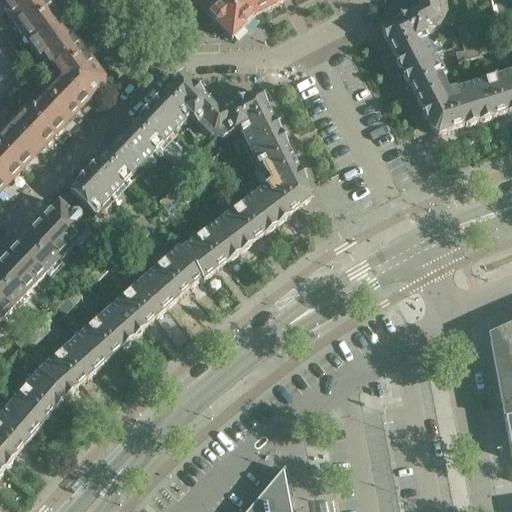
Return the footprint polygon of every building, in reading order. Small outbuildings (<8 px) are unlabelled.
[(43,2),(42,0),(0,0),(0,8),(12,25),(16,23),(24,34),(52,13),(51,12),(52,8),(48,3),(43,2)] [(224,0),(190,0),(207,17),(224,0)] [(254,20),(247,6),(249,5),(245,0),(224,0),(207,17),(232,42),(254,20)] [(256,18),(291,0),(245,0),(249,5),(247,6),(254,20),(256,18)] [(438,30),(447,17),(443,0),(419,0),(418,0),(420,13),(407,20),(406,20),(417,41),(422,39),(438,30)] [(34,56),(66,33),(60,25),(61,21),(57,15),(53,14),(52,13),(24,34),(30,43),(27,46),(34,56)] [(417,41),(406,20),(394,26),(394,27),(381,34),(388,47),(392,54),(417,41)] [(511,34),(511,25),(502,28),(504,36),(511,34)] [(475,43),(473,35),(471,26),(457,30),(464,54),(466,53),(477,50),(475,43)] [(487,40),(485,32),(473,35),(475,43),(487,40)] [(80,52),(79,51),(80,47),(76,41),(71,40),(66,33),(34,56),(39,63),(43,60),(49,69),(54,70),(54,71),(80,52)] [(432,59),(426,47),(422,39),(417,41),(392,54),(395,61),(402,75),(432,59)] [(489,49),(487,40),(475,43),(477,50),(477,52),(489,49)] [(30,59),(23,50),(16,55),(23,64),(30,59)] [(479,60),(477,52),(477,50),(466,53),(468,62),(479,60)] [(63,128),(101,89),(102,82),(80,52),(54,71),(61,79),(60,85),(32,115),(27,115),(24,112),(9,128),(37,155),(44,149),(48,148),(53,143),(53,139),(54,138),(59,137),(63,132),(63,128)] [(468,62),(466,53),(464,54),(455,56),(458,65),(468,62)] [(36,67),(30,59),(23,64),(29,72),(36,67)] [(443,80),(432,59),(402,75),(409,88),(413,95),(440,81),(443,80)] [(511,115),(511,79),(511,77),(489,84),(500,118),(508,116),(511,115)] [(32,91),(40,84),(34,78),(26,86),(32,91)] [(213,110),(203,99),(193,88),(192,89),(182,78),(172,89),(165,96),(190,120),(196,126),(213,110)] [(456,132),(445,97),(447,97),(443,89),(444,89),(440,81),(413,95),(421,111),(421,112),(428,125),(434,136),(438,138),(456,132)] [(500,118),(489,84),(467,90),(478,126),(493,121),(500,118)] [(22,102),(32,91),(26,86),(17,96),(22,102)] [(478,126),(467,90),(447,97),(445,97),(456,132),(464,130),(478,126)] [(190,120),(165,96),(160,101),(149,112),(174,136),(190,120)] [(239,133),(269,117),(265,110),(266,109),(259,96),(245,102),(232,109),(219,116),(213,110),(196,126),(209,139),(222,142),(239,133)] [(0,120),(2,123),(10,115),(4,109),(0,113),(0,120)] [(174,136),(149,112),(139,123),(134,129),(159,153),(174,136)] [(280,137),(273,123),(273,124),(269,117),(239,133),(249,153),(280,137)] [(20,178),(20,174),(21,172),(26,172),(30,167),(30,163),(37,155),(9,128),(0,137),(0,194),(11,183),(15,183),(20,178)] [(159,153),(134,129),(128,134),(118,145),(143,169),(159,153)] [(290,158),(286,150),(287,150),(280,137),(249,153),(260,174),(262,172),(290,158)] [(143,169),(118,145),(107,156),(108,156),(102,162),(127,186),(143,169)] [(222,174),(206,155),(195,164),(200,170),(206,177),(211,183),(222,174)] [(305,187),(299,174),(298,174),(290,158),(262,172),(266,180),(268,179),(271,187),(273,186),(294,215),(310,203),(311,199),(305,187)] [(127,186),(102,162),(97,167),(96,167),(86,178),(111,202),(127,186)] [(217,190),(234,176),(228,169),(222,174),(211,183),(212,184),(217,190)] [(197,185),(206,177),(200,170),(191,178),(197,185)] [(203,192),(212,184),(211,183),(206,177),(197,185),(203,192)] [(111,202),(86,178),(76,189),(70,196),(88,213),(95,219),(111,202)] [(273,186),(271,187),(254,200),(276,229),(279,227),(282,227),(285,224),(286,222),(288,220),(294,215),(273,186)] [(175,203),(185,195),(179,188),(169,196),(175,203)] [(180,210),(190,202),(185,195),(175,203),(180,210)] [(88,213),(70,196),(61,204),(72,215),(73,214),(80,220),(88,213)] [(165,211),(175,203),(169,196),(159,205),(165,211)] [(276,229),(254,200),(236,213),(258,242),(264,238),(267,236),(270,236),(273,233),(274,231),(276,229)] [(170,218),(180,210),(175,203),(165,211),(170,218)] [(81,231),(80,220),(73,214),(72,215),(70,217),(59,206),(41,225),(70,253),(86,236),(81,231)] [(258,242),(236,213),(218,227),(240,256),(242,255),(245,255),(249,252),(249,249),(252,248),(251,247),(258,242)] [(138,234),(147,226),(142,219),(132,227),(138,234)] [(70,253),(41,225),(30,236),(29,237),(24,242),(53,270),(70,253)] [(143,241),(153,233),(147,226),(138,234),(143,241)] [(128,243),(138,234),(132,227),(122,236),(128,243)] [(240,256),(218,227),(200,241),(221,270),(228,265),(230,264),(233,264),(237,261),(238,258),(240,256)] [(133,249),(143,241),(138,234),(128,243),(133,249)] [(200,241),(180,255),(180,256),(202,282),(201,282),(203,284),(215,275),(221,270),(200,241)] [(53,270),(24,242),(18,249),(17,250),(7,260),(36,288),(53,270)] [(202,282),(180,256),(180,255),(178,253),(160,269),(185,297),(201,282),(202,282)] [(36,288),(7,260),(0,267),(0,286),(20,305),(36,288)] [(105,276),(114,267),(107,260),(98,270),(105,276)] [(93,276),(98,270),(93,265),(88,271),(93,276)] [(185,297),(160,269),(143,284),(167,312),(185,297)] [(96,285),(105,276),(98,270),(93,276),(89,279),(96,285)] [(89,279),(93,276),(88,271),(82,277),(87,281),(89,279)] [(167,312),(143,284),(126,299),(150,327),(167,312)] [(20,305),(0,286),(0,319),(3,322),(20,305)] [(73,309),(82,300),(76,293),(66,303),(73,309)] [(150,327),(126,299),(109,314),(133,342),(135,341),(138,340),(141,337),(142,334),(150,327)] [(59,310),(65,304),(60,300),(54,306),(59,310)] [(64,318),(73,309),(66,303),(65,304),(59,310),(57,312),(64,318)] [(53,316),(57,312),(59,310),(54,306),(48,312),(53,316)] [(133,342),(109,314),(92,329),(116,357),(124,350),(127,350),(130,347),(131,344),(133,342)] [(41,342),(50,333),(44,326),(35,336),(41,342)] [(116,357),(92,329),(74,345),(99,372),(116,357)] [(511,332),(505,335),(490,342),(511,460),(511,332)] [(25,345),(31,339),(26,334),(21,340),(25,345)] [(32,351),(41,342),(35,336),(31,339),(25,345),(32,351)] [(20,351),(25,345),(21,340),(15,346),(20,351)] [(99,372),(74,345),(57,360),(82,387),(99,372)] [(82,387),(57,360),(38,377),(64,403),(66,401),(69,401),(72,398),(73,395),(82,387)] [(0,377),(4,381),(13,372),(6,365),(0,370),(0,377)] [(64,403),(38,377),(22,396),(50,420),(56,412),(59,411),(62,408),(63,405),(64,403)] [(50,420),(22,396),(7,413),(35,437),(50,420)] [(35,437),(7,413),(0,420),(0,437),(20,455),(35,437)] [(20,455),(0,437),(0,467),(5,472),(7,470),(9,469),(12,466),(13,463),(20,455)] [(290,511),(283,474),(250,511),(290,511)] [(320,505),(321,511),(335,511),(334,503),(320,505)]
